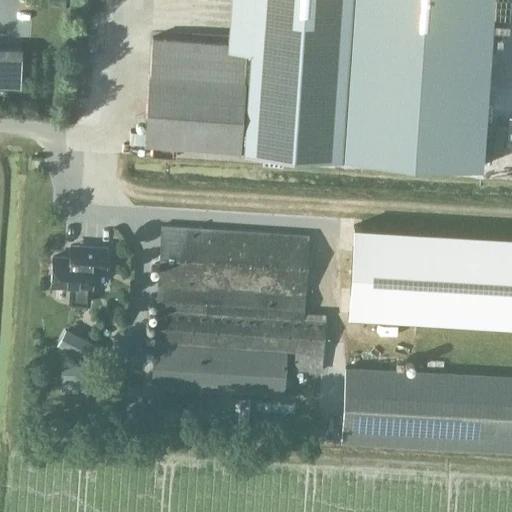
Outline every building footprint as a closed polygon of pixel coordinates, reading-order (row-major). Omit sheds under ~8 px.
[(149,40),(142,142),(389,158),(481,164),(492,0),(227,0),(225,45),(149,40)] [(353,225),(348,314),(419,318),(511,324),(511,235),(427,230),(353,225)] [(162,227),(154,338),(151,386),(284,395),(287,353),(323,356),(324,321),(303,320),(308,237),(162,227)] [(52,260),(51,289),(69,290),(69,302),(88,303),(89,291),(91,291),(92,272),(105,272),(106,251),(78,250),(77,262),(52,260)] [(58,347),(91,365),(98,351),(66,333),(58,347)] [(62,363),(61,379),(105,382),(106,366),(62,363)] [(511,372),(345,364),(341,439),(511,447),(511,372)]
